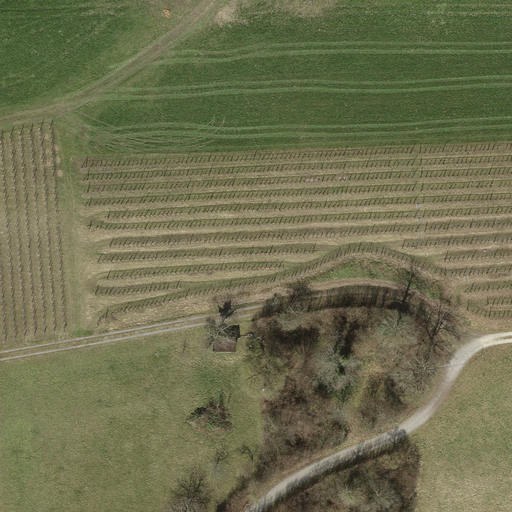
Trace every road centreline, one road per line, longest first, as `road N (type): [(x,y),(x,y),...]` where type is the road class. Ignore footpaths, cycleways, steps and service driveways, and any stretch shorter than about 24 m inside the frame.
road 1 (track): [(0,361),(337,301),(404,304),(478,351)]
road 2 (track): [(256,511),(325,464),(418,430),(478,351),(511,346)]
road 3 (track): [(0,133),(52,121),(130,79),(220,0)]
